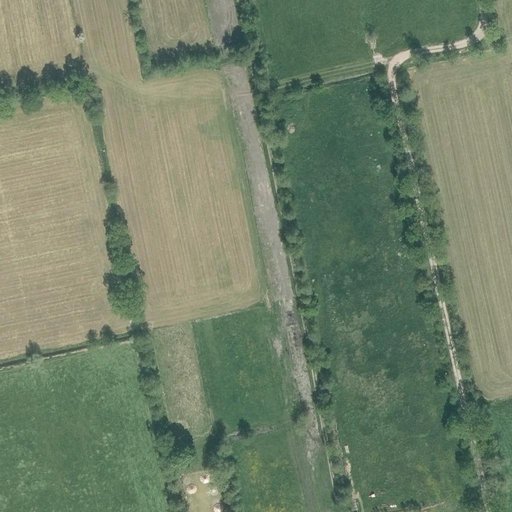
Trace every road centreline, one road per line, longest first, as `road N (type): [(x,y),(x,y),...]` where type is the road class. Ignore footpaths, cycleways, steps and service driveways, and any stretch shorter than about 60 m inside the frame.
road 1 (track): [(484,511),(388,85),(396,59),(476,39),(479,0)]
road 2 (track): [(343,511),(239,0)]
